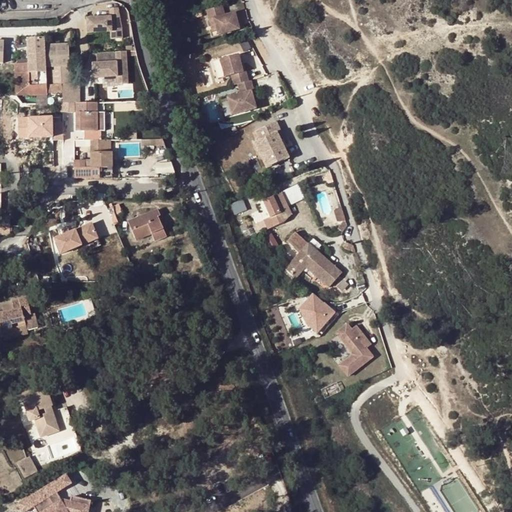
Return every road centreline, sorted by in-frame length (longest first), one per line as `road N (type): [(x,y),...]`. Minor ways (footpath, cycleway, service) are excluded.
road 1 (residential): [(401,374),(335,168),(250,0)]
road 2 (secondary): [(195,184),(316,511)]
road 3 (residential): [(0,159),(24,190),(195,184)]
road 4 (secondary): [(131,0),(145,59),(195,184)]
road 5 (track): [(491,511),(454,439),(401,374)]
